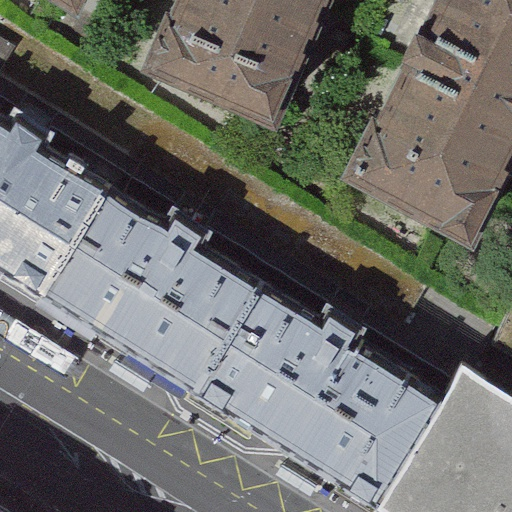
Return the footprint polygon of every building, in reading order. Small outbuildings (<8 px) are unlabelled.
[(82,0),(59,0),(77,11),(82,0)] [(326,0),(179,0),(151,66),(275,119),(326,0)] [(511,162),(511,0),(432,0),(338,179),(468,246),(511,162)] [(0,122),(0,278),(53,311),(123,198),(0,122)] [(123,198),(53,311),(214,410),(284,296),(123,198)] [(284,296),(214,410),(381,511),(412,511),(474,412),(284,296)] [(474,412),(412,511),(511,511),(511,395),(492,383),(474,412)]
